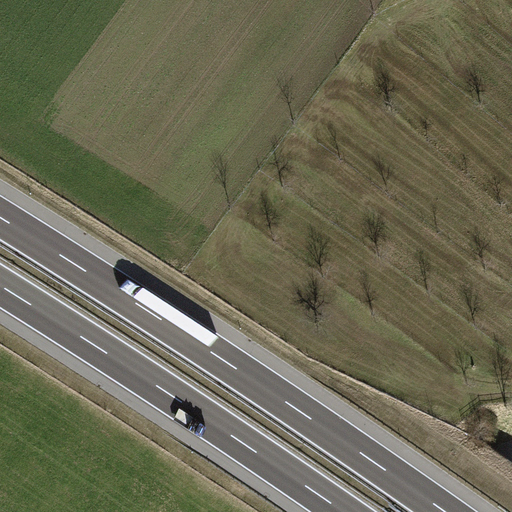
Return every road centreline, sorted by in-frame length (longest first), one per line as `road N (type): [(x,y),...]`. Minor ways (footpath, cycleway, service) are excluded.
road 1 (motorway): [(446,511),(0,217)]
road 2 (motorway): [(0,286),(342,511)]
